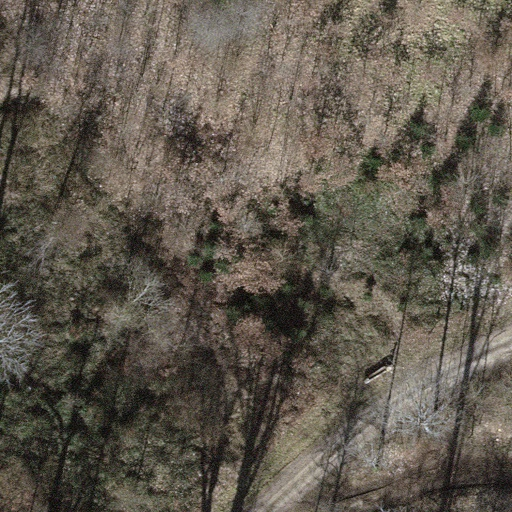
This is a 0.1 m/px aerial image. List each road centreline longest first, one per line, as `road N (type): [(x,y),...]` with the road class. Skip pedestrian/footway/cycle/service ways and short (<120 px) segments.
road 1 (track): [(511,326),(356,400),(251,511)]
road 2 (track): [(333,511),(469,470),(511,480)]
